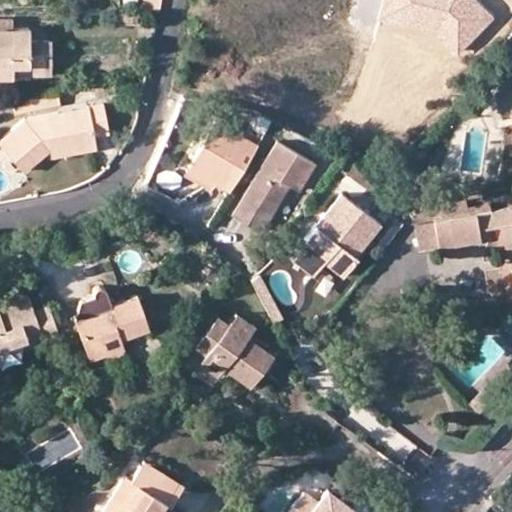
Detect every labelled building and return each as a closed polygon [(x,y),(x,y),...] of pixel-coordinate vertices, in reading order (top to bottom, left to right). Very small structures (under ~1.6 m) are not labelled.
[(160,0),(143,0),(141,11),(159,11),(160,0)] [(455,56),(494,18),(474,0),(382,0),(380,23),(435,36),(455,56)] [(141,26),(141,11),(120,11),(120,25),(141,26)] [(0,62),(12,63),(12,74),(28,74),(29,71),(51,71),(51,38),(29,38),(29,26),(12,26),(12,17),(0,16),(0,62)] [(0,74),(12,74),(12,63),(0,62),(0,74)] [(511,100),(511,84),(495,87),(498,104),(511,100)] [(54,89),(45,91),(47,102),(57,101),(54,89)] [(17,96),(19,107),(47,102),(45,91),(17,96)] [(90,112),(54,119),(53,111),(24,116),(0,136),(0,141),(24,169),(50,147),(76,142),(78,150),(97,146),(94,134),(108,131),(103,101),(88,104),(90,112)] [(90,112),(88,104),(53,111),(54,119),(90,112)] [(216,180),(230,188),(252,150),(257,142),(215,118),(188,163),(216,180)] [(316,161),(277,139),(233,213),(262,229),(289,185),(299,191),(316,161)] [(50,147),(51,155),(78,150),(76,142),(50,147)] [(188,163),(184,169),(212,186),(216,180),(188,163)] [(420,178),(413,173),(407,179),(414,185),(420,178)] [(377,219),(343,191),(295,250),(317,267),(323,261),(342,275),(357,258),(354,256),(373,233),(381,222),(377,219)] [(469,214),(466,197),(431,203),(434,220),(469,214)] [(479,227),(500,223),(505,246),(508,246),(511,266),(511,206),(469,214),(434,220),(438,245),(481,238),(479,227)] [(434,220),(419,223),(423,248),(438,245),(434,220)] [(312,272),(317,267),(295,250),(290,255),(312,272)] [(337,283),(342,275),(323,261),(317,267),(337,283)] [(258,274),(251,277),(273,321),(279,318),(258,274)] [(112,301),(107,287),(104,286),(102,285),(99,286),(97,287),(95,289),(94,291),(90,293),(95,307),(75,314),(90,357),(105,351),(107,356),(125,349),(120,336),(149,325),(138,292),(112,301)] [(28,292),(0,302),(0,348),(41,334),(45,341),(61,335),(55,320),(49,304),(33,309),(28,292)] [(80,296),(75,314),(95,307),(90,293),(80,296)] [(249,328),(255,320),(237,306),(231,314),(249,328)] [(203,353),(221,366),(228,358),(253,376),(271,351),(246,332),(249,328),(231,314),(227,318),(217,311),(196,340),(206,348),(203,353)] [(469,399),(480,410),(494,395),(483,385),(469,399)] [(91,449),(80,455),(85,465),(96,459),(91,449)] [(144,456),(140,463),(179,487),(182,481),(144,456)] [(140,463),(132,476),(165,497),(170,501),(179,487),(140,463)] [(103,506),(111,511),(110,511),(156,511),(165,497),(132,476),(126,472),(103,506)] [(320,500),(306,489),(288,511),(347,511),(354,505),(330,487),(320,500)]
